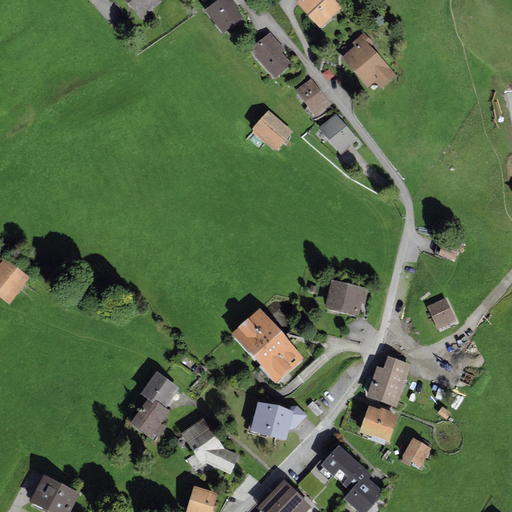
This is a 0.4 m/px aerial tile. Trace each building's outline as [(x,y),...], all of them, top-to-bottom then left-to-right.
[(162,4),(158,0),(120,0),(140,23),(162,4)] [(230,0),(220,0),(203,14),(223,38),(244,21),(237,12),(239,10),(230,0)] [(330,0),(302,0),(296,6),(320,31),(340,10),(330,0)] [(397,78),(370,49),(374,44),(365,34),(351,46),(355,50),(341,62),(368,91),(375,85),(381,92),(397,78)] [(270,35),(249,55),(274,83),(293,67),(282,55),(285,52),(270,35)] [(331,107),(311,81),(294,94),(315,120),(331,107)] [(269,114),(252,135),(277,155),(294,135),(269,114)] [(335,116),(317,132),(340,158),(358,141),(335,116)] [(443,239),(438,255),(454,259),(458,244),(443,239)] [(4,258),(0,262),(0,297),(9,304),(29,277),(4,258)] [(368,288),(331,279),(324,307),(359,315),(361,304),(365,305),(368,288)] [(446,297),(427,306),(437,329),(457,321),(446,297)] [(303,357),(259,307),(231,333),(275,383),(303,357)] [(384,368),(376,365),(365,396),(396,407),(411,364),(388,356),(384,368)] [(199,363),(193,371),(201,377),(207,369),(199,363)] [(140,394),(147,399),(152,402),(155,399),(166,407),(179,388),(156,371),(140,394)] [(130,423),(150,438),(170,410),(166,407),(155,399),(152,402),(147,399),(130,423)] [(290,406),(291,410),(257,402),(251,429),(286,440),(289,429),(295,428),(307,416),(297,405),(290,406)] [(380,409),(368,404),(358,432),(371,437),(370,439),(384,444),(385,440),(389,441),(399,416),(390,413),(391,411),(380,408),(380,409)] [(451,412),(442,406),(437,414),(446,420),(451,412)] [(180,433),(202,465),(206,463),(230,474),(239,455),(224,448),(203,417),(180,433)] [(431,444),(418,437),(417,439),(412,437),(401,456),(420,467),(427,455),(430,457),(433,452),(430,450),(431,448),(430,447),(431,444)] [(338,446),(321,465),(324,467),(333,475),(350,491),(343,499),(358,511),(366,511),(384,492),(368,478),(371,474),(338,446)] [(333,475),(324,467),(319,472),(328,481),(333,475)] [(324,486),(309,472),(298,485),(313,498),(324,486)] [(44,474),(29,501),(49,511),(69,511),(80,493),(44,474)] [(218,493),(194,485),(185,511),(214,511),(217,506),(214,505),(218,493)] [(289,486),(272,505),(280,511),(301,511),(309,504),(289,486)]
